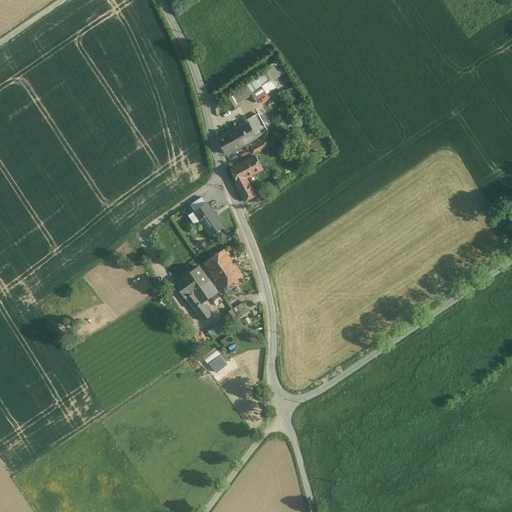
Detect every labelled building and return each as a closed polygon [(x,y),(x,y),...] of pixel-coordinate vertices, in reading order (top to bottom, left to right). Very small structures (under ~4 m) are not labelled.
[(266,71),(256,78),(245,85),(251,95),(253,95),(257,101),(276,88),(266,71)] [(245,85),(231,94),(237,104),(251,95),(245,85)] [(231,94),(224,98),(232,111),(239,107),(237,104),(231,94)] [(259,115),(247,121),(248,123),(257,138),(268,131),(259,115)] [(248,123),(218,140),(226,155),(257,138),(248,123)] [(253,148),(256,155),(270,147),(266,140),(253,148)] [(256,156),(231,169),(238,182),(246,177),(246,178),(263,169),(256,156)] [(238,182),(236,183),(245,200),(255,195),(246,178),(246,177),(238,182)] [(224,227),(207,202),(194,211),(212,236),(224,227)] [(224,249),(205,262),(223,288),(242,275),(233,261),(229,258),(224,249)] [(200,266),(176,283),(185,297),(186,296),(193,291),(192,291),(209,279),(200,266)] [(209,279),(192,291),(193,291),(186,296),(194,307),(203,301),(218,291),(209,279)] [(203,301),(194,307),(203,320),(212,314),(203,301)] [(233,309),(241,320),(252,312),(245,301),(233,309)] [(232,310),(226,313),(232,323),(238,320),(232,310)] [(223,341),(227,347),(235,341),(231,335),(223,341)] [(204,358),(210,367),(223,357),(216,348),(204,358)]
